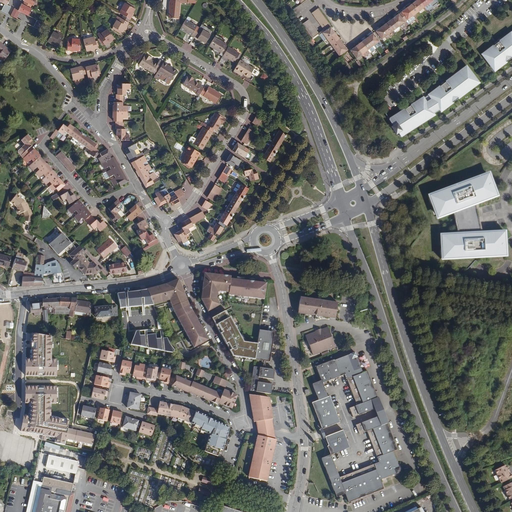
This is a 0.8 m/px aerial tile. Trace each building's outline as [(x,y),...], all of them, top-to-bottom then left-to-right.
[(3,8),(8,11),(10,7),(7,5),(9,0),(0,0),(0,1),(5,4),(3,8)] [(25,2),(24,6),(30,9),(31,5),(34,6),(36,0),(23,0),(23,1),(25,2)] [(179,0),(170,0),(171,1),(170,1),(169,8),(170,8),(169,17),(178,18),(179,0)] [(433,1),(432,0),(417,0),(401,12),(407,20),(405,22),(398,14),(376,31),(382,40),(399,27),(401,30),(415,19),(413,16),(430,3),(433,1)] [(127,5),(125,4),(119,13),(123,16),(129,19),(135,10),(134,9),(135,8),(131,5),(130,7),(127,5)] [(13,13),(19,16),(21,12),(29,16),(32,10),(30,9),(24,6),(22,5),(18,11),(15,10),(13,13)] [(330,26),(318,9),(312,13),(324,30),(330,26)] [(405,22),(407,20),(401,12),(398,14),(405,22)] [(121,19),(117,17),(115,20),(117,21),(115,23),(112,27),(114,28),(117,30),(116,32),(120,34),(121,32),(122,33),(128,23),(127,23),(121,19)] [(180,29),(194,37),(199,28),(195,25),(185,20),(180,29)] [(318,34),(308,20),(302,25),(312,39),(318,34)] [(347,50),(331,27),(323,33),(322,34),(320,35),(324,41),(327,39),(339,56),(347,50)] [(199,28),(194,37),(205,44),(210,34),(202,29),(199,28)] [(114,39),(107,29),(104,31),(101,33),(100,32),(97,35),(99,38),(101,40),(100,41),(99,41),(102,45),(104,44),(105,45),(114,39)] [(58,34),(55,32),(48,43),(58,49),(58,48),(60,46),(61,46),(63,43),(62,42),(64,39),(60,37),(57,35),(58,34)] [(511,58),(511,32),(484,53),(497,70),(511,58)] [(379,41),(373,33),(350,51),(357,59),(379,41)] [(87,51),(98,48),(97,47),(97,44),(98,44),(97,40),(95,41),(94,37),(84,40),(87,51)] [(223,55),(228,47),(225,45),(225,44),(214,37),(209,46),(223,55)] [(79,52),(80,40),(68,40),(68,51),(79,52)] [(0,56),(5,60),(11,51),(0,42),(0,56)] [(228,47),(223,55),(221,59),(225,61),(226,58),(228,58),(234,62),(239,53),(228,47)] [(154,69),(157,71),(163,62),(159,60),(157,63),(150,59),(149,58),(150,56),(145,54),(139,64),(152,72),(154,69)] [(254,68),(240,60),(235,69),(249,77),(254,68)] [(163,62),(157,71),(171,80),(176,71),(169,67),(170,66),(163,62)] [(96,66),(96,65),(85,68),(87,74),(88,79),(99,76),(98,74),(97,70),(99,70),(98,66),(96,66)] [(481,82),(469,66),(432,95),(435,99),(429,101),(426,96),(391,117),(395,124),(394,125),(398,132),(400,131),(403,135),(437,114),(436,112),(442,108),(443,110),(450,106),(481,82)] [(82,69),(81,67),(71,70),(71,71),(70,72),(70,73),(72,73),(73,81),(84,78),(83,75),(82,69)] [(199,94),(203,87),(200,86),(201,85),(192,80),(193,78),(189,75),(188,77),(187,77),(183,85),(196,93),(195,94),(198,95),(199,94)] [(116,102),(122,102),(123,94),(126,94),(126,88),(130,88),(130,83),(122,83),(122,87),(117,87),(117,94),(116,94),(116,102)] [(203,87),(199,94),(215,103),(221,94),(208,87),(207,89),(204,87),(203,87)] [(112,111),(126,112),(127,105),(122,105),(122,102),(116,102),(113,102),(113,105),(112,105),(112,111)] [(113,121),(115,121),(122,121),(122,118),(126,118),(126,112),(112,111),(112,118),(113,118),(113,121)] [(206,125),(204,128),(212,133),(213,130),(215,131),(220,123),(222,123),(225,119),(215,113),(207,125),(206,125)] [(262,120),(256,117),(252,123),(256,125),(258,126),(262,120)] [(122,121),(115,121),(115,128),(117,128),(117,136),(120,136),(120,140),(128,140),(129,135),(125,135),(125,128),(122,128),(122,121)] [(69,134),(74,128),(68,123),(66,127),(63,125),(58,131),(56,129),(50,137),(53,140),(57,134),(60,136),(64,131),(69,134)] [(202,149),(212,133),(204,128),(203,127),(196,139),(192,137),(191,137),(189,140),(189,141),(202,149)] [(74,128),(69,134),(78,141),(83,134),(74,128)] [(249,129),(245,135),(251,138),(255,132),(253,131),(249,129)] [(273,140),(281,144),(287,135),(279,130),(273,140)] [(18,152),(23,158),(30,152),(34,149),(31,146),(32,146),(30,143),(33,140),(28,134),(21,140),(25,145),(22,147),(18,151),(18,152)] [(78,141),(86,147),(91,141),(83,134),(78,141)] [(247,145),(251,138),(245,135),(241,141),(247,145)] [(275,153),(281,144),(273,140),(270,138),(265,147),(268,149),(275,153)] [(91,141),(86,147),(91,151),(88,155),(93,158),(98,152),(95,150),(98,146),(91,141)] [(133,161),(142,156),(140,153),(135,143),(128,147),(129,150),(126,152),(129,159),(131,158),(133,161)] [(243,147),(237,143),(232,151),(245,159),(248,153),(243,151),(245,148),(243,147)] [(200,153),(188,146),(184,153),(185,154),(181,162),(191,168),(195,162),(193,161),(195,159),(196,160),(200,153)] [(40,156),(41,156),(34,148),(34,149),(30,152),(37,159),(40,156)] [(102,164),(113,158),(108,149),(100,153),(102,156),(99,158),(102,164)] [(270,162),(275,153),(268,149),(262,158),(265,159),(270,162)] [(61,161),(66,157),(62,151),(57,156),(61,161)] [(32,159),(34,162),(37,159),(30,152),(23,158),(28,163),(32,159)] [(241,161),(230,154),(225,162),(233,167),(235,163),(239,165),(241,161)] [(144,155),(142,156),(133,161),(131,162),(134,168),(135,167),(137,170),(148,164),(144,155)] [(37,159),(43,166),(46,163),(40,156),(37,159)] [(61,161),(66,167),(71,162),(70,161),(68,159),(66,157),(61,161)] [(113,158),(102,164),(105,169),(110,167),(111,169),(119,165),(114,157),(113,158)] [(40,169),(43,166),(37,159),(34,162),(29,166),(33,170),(37,167),(40,169)] [(76,168),(71,162),(66,167),(71,173),(76,168)] [(43,166),(49,174),(53,171),(50,168),(51,167),(47,163),(46,163),(43,166)] [(139,176),(141,179),(149,175),(147,171),(151,169),(149,164),(148,164),(137,170),(135,171),(138,176),(139,176)] [(124,173),(119,165),(111,169),(106,172),(109,178),(114,175),(116,178),(124,173)] [(36,172),(40,177),(43,174),(46,176),(49,174),(43,166),(40,169),(36,172)] [(222,173),(228,176),(232,170),(229,168),(226,167),(222,173)] [(253,172),(252,168),(244,170),(246,176),(249,175),(250,180),(259,178),(257,171),(253,172)] [(53,171),(49,174),(56,181),(59,178),(56,175),(57,174),(53,170),(53,171)] [(154,172),(149,175),(141,179),(145,187),(154,183),(152,180),(157,177),(154,172)] [(489,172),(426,195),(436,219),(453,213),(457,234),(438,234),(440,261),(507,257),(505,230),(486,231),(480,231),(475,205),(479,204),(498,196),(489,172)] [(128,182),(124,173),(116,178),(111,180),(114,186),(118,183),(120,186),(128,182)] [(228,176),(222,173),(219,179),(222,181),(224,183),(228,176)] [(49,174),(46,176),(42,180),(46,184),(50,181),(52,184),(56,181),(49,174)] [(56,181),(62,188),(65,185),(59,178),(56,181)] [(56,188),(58,191),(59,190),(62,188),(56,181),(52,184),(49,186),(53,191),(56,188)] [(234,192),(236,193),(243,197),(249,188),(239,182),(238,182),(233,191),(234,192)] [(215,184),(211,191),(217,194),(221,188),(219,187),(215,184)] [(174,195),(179,202),(177,198),(184,194),(181,188),(175,192),(176,194),(174,195)] [(69,204),(77,200),(73,193),(69,195),(67,192),(61,195),(59,190),(58,191),(50,196),(52,199),(59,195),(63,201),(66,199),(69,204)] [(166,201),(163,197),(160,191),(154,194),(156,197),(154,198),(158,206),(166,201)] [(213,202),(217,194),(211,191),(207,198),(211,200),(213,202)] [(238,206),(243,197),(236,193),(230,202),(238,206)] [(24,201),(16,194),(10,201),(16,206),(17,209),(17,210),(18,213),(19,213),(23,212),(26,211),(27,213),(24,214),(25,216),(24,221),(31,222),(32,215),(30,209),(29,209),(26,203),(25,203),(24,201)] [(163,197),(166,201),(167,204),(171,202),(172,205),(179,202),(174,195),(170,197),(168,194),(163,197)] [(76,210),(79,213),(86,207),(80,200),(76,204),(75,203),(68,209),(72,214),(76,210)] [(120,203),(118,200),(109,208),(111,211),(111,212),(113,214),(109,217),(114,223),(124,215),(117,206),(120,203)] [(209,202),(206,200),(202,207),(207,210),(208,210),(212,204),(209,202)] [(230,202),(225,211),(232,216),(238,206),(230,202)] [(52,215),(43,205),(42,218),(44,218),(46,218),(47,217),(49,217),(50,216),(51,215),(52,215)] [(137,216),(143,212),(136,205),(130,210),(132,213),(128,216),(132,221),(137,216)] [(92,214),(86,207),(79,213),(75,216),(78,221),(83,217),(85,220),(91,215),(92,214)] [(232,216),(225,211),(219,221),(225,224),(226,225),(232,216)] [(139,236),(146,232),(144,228),(148,226),(144,220),(146,218),(143,212),(137,216),(140,222),(137,224),(140,229),(136,231),(139,236)] [(196,215),(199,221),(206,218),(205,216),(203,212),(196,215)] [(95,220),(91,215),(85,220),(93,230),(97,227),(100,231),(107,226),(102,220),(99,222),(96,220),(95,220)] [(196,223),(192,217),(182,222),(184,226),(181,227),(182,229),(185,234),(190,232),(188,228),(194,225),(193,224),(196,223)] [(224,227),(216,222),(213,228),(210,226),(207,231),(214,235),(216,232),(219,234),(224,227)] [(189,240),(185,234),(182,229),(173,234),(177,241),(181,239),(183,243),(184,245),(190,242),(189,240)] [(147,235),(146,232),(139,236),(141,240),(145,238),(150,247),(158,242),(156,238),(154,239),(151,233),(147,235)] [(64,250),(71,243),(62,233),(48,244),(58,255),(64,250)] [(116,246),(110,239),(96,251),(103,258),(109,252),(116,246)] [(74,241),(71,243),(64,250),(69,255),(73,260),(70,263),(74,268),(76,266),(83,274),(95,274),(100,270),(74,241)] [(125,257),(130,253),(124,246),(119,250),(125,257)] [(20,251),(17,251),(12,268),(24,272),(27,262),(22,261),(22,259),(21,259),(22,256),(23,253),(21,253),(21,252),(20,251)] [(10,258),(0,255),(0,265),(8,267),(10,258)] [(37,255),(35,265),(43,265),(44,256),(37,255)] [(34,274),(34,278),(43,278),(43,275),(53,274),(62,273),(59,264),(55,260),(47,263),(44,265),(43,265),(35,265),(34,274)] [(130,270),(128,262),(110,265),(111,270),(113,270),(113,274),(126,271),(126,270),(130,270)] [(264,299),(266,283),(254,281),(254,279),(249,278),(249,281),(244,280),(244,278),(236,277),(236,279),(230,279),(231,276),(214,274),(205,273),(202,299),(209,311),(221,305),(223,304),(219,297),(217,298),(217,297),(217,293),(220,290),(229,291),(229,294),(236,295),(236,297),(248,299),(249,297),(264,299)] [(22,277),(21,287),(44,285),(46,278),(43,278),(34,278),(22,277)] [(165,284),(147,290),(153,305),(170,300),(175,312),(194,348),(208,340),(189,305),(179,279),(177,279),(166,284),(165,284)] [(130,292),(117,293),(120,306),(120,309),(153,305),(147,290),(130,292)] [(337,302),(300,296),(298,310),(330,315),(330,316),(335,317),(337,302)] [(47,310),(47,311),(65,313),(66,306),(70,307),(71,298),(61,298),(42,300),(43,307),(45,307),(45,310),(47,310)] [(76,301),(74,314),(74,315),(89,317),(92,304),(89,303),(76,301)] [(34,313),(34,316),(39,315),(39,312),(42,312),(41,304),(30,305),(30,313),(34,313)] [(117,316),(117,306),(95,307),(95,317),(117,316)] [(255,360),(257,344),(243,341),(244,340),(241,335),(240,335),(237,330),(238,329),(234,321),(232,322),(229,317),(225,310),(212,318),(233,356),(234,356),(234,357),(240,358),(240,357),(245,358),(244,359),(252,361),(252,359),(255,360)] [(335,345),(327,325),(321,328),(320,327),(316,329),(316,330),(306,334),(312,349),(319,346),(320,350),(335,345)] [(156,329),(137,331),(131,344),(166,352),(177,354),(169,344),(167,338),(160,339),(159,335),(156,334),(156,329)] [(275,331),(260,329),(255,359),(270,361),(271,352),(272,350),(270,350),(271,347),(272,347),(275,331)] [(55,337),(32,333),(32,339),(32,360),(25,360),(25,380),(58,379),(58,361),(55,361),(55,337)] [(114,354),(102,351),(99,360),(114,363),(115,359),(113,359),(114,354)] [(352,416),(373,408),(377,407),(374,398),(376,397),(366,371),(362,373),(359,365),(358,362),(354,352),(333,360),(333,359),(316,366),(322,382),(344,374),(356,405),(349,408),(352,416)] [(131,363),(121,361),(118,375),(122,375),(123,373),(125,373),(128,374),(131,363)] [(111,366),(99,363),(97,372),(111,376),(112,372),(110,371),(110,370),(111,366)] [(144,366),(138,365),(138,367),(134,366),(131,377),(135,378),(137,378),(137,379),(141,380),(144,366)] [(264,367),(259,366),(259,367),(254,366),(250,391),(272,394),(273,384),(259,382),(260,377),(274,379),(275,369),(263,368),(264,367)] [(157,368),(151,367),(151,370),(147,369),(145,380),(148,381),(150,381),(150,382),(154,383),(157,368)] [(171,371),(161,369),(159,380),(164,381),(164,384),(168,385),(171,371)] [(204,371),(198,369),(195,375),(201,378),(204,371)] [(108,379),(96,376),(94,385),(108,388),(109,385),(107,384),(107,382),(108,379)] [(188,381),(175,376),(171,385),(184,391),(188,381)] [(227,381),(215,376),(213,383),(225,388),(227,381)] [(205,388),(192,382),(192,383),(188,392),(201,397),(205,388)] [(320,382),(311,386),(315,398),(326,394),(320,382)] [(60,386),(25,386),(26,405),(32,404),(32,424),(31,433),(43,435),(59,439),(57,445),(68,447),(69,441),(72,429),(73,424),(53,419),(53,416),(56,416),(55,406),(60,406),(60,386)] [(107,392),(93,389),(91,397),(103,400),(104,397),(104,395),(106,396),(107,392)] [(218,404),(218,403),(222,395),(209,389),(205,399),(218,404)] [(224,390),(222,395),(218,403),(232,409),(237,395),(224,390)] [(141,396),(129,393),(126,407),(137,410),(141,396)] [(271,398),(252,394),(255,422),(269,420),(272,420),(274,420),(271,398)] [(329,395),(328,396),(319,399),(311,402),(322,428),(339,421),(329,395)] [(159,410),(158,414),(179,418),(195,426),(195,427),(201,430),(201,431),(207,433),(210,435),(204,452),(218,457),(220,450),(223,451),(230,430),(228,427),(207,418),(208,416),(196,412),(196,413),(182,407),(160,403),(159,410)] [(95,409),(82,406),(82,408),(80,415),(80,416),(93,419),(95,409)] [(109,408),(105,407),(105,410),(103,409),(99,408),(97,420),(106,422),(109,408)] [(158,414),(159,410),(149,408),(148,415),(158,417),(158,414)] [(116,410),(113,409),(110,423),(119,425),(121,414),(118,413),(116,412),(116,410)] [(380,415),(377,417),(356,425),(359,433),(366,431),(378,461),(339,477),(330,454),(322,458),(337,497),(346,493),(349,501),(384,488),(380,478),(396,472),(399,466),(392,450),(397,449),(386,423),(384,424),(380,415)] [(138,421),(125,417),(122,427),(135,431),(138,421)] [(272,420),(269,420),(258,422),(258,429),(259,436),(275,439),(274,432),(272,420)] [(155,426),(142,422),(139,432),(151,437),(155,426)] [(98,435),(72,429),(69,441),(96,447),(98,435)] [(327,446),(330,454),(349,447),(343,430),(325,437),(328,445),(327,446)] [(259,436),(258,436),(249,478),(267,482),(276,440),(275,439),(259,436)] [(60,451),(61,446),(46,443),(45,447),(51,448),(50,452),(54,453),(55,450),(60,451)] [(78,462),(49,455),(46,467),(76,474),(78,462)] [(506,469),(505,466),(495,471),(501,484),(511,478),(511,477),(509,472),(508,473),(506,469)] [(43,477),(35,511),(66,511),(73,483),(43,477)] [(213,480),(203,477),(201,482),(211,485),(213,480)] [(511,482),(503,487),(510,501),(511,499),(511,482)]
